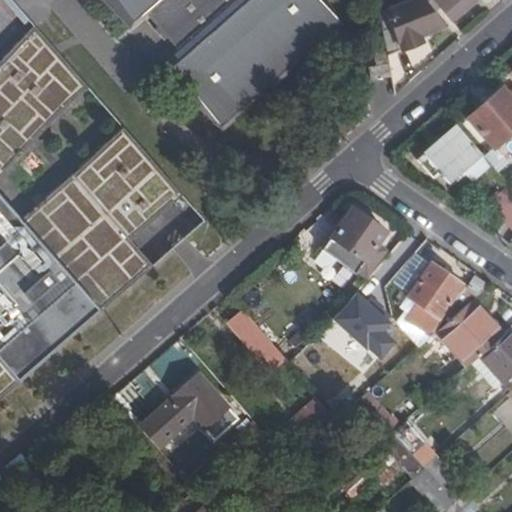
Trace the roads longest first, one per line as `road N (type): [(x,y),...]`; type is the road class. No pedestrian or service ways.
road 1 (residential): [(0,464),(359,158)]
road 2 (residential): [(359,158),(511,24)]
road 3 (residential): [(511,273),(359,158)]
